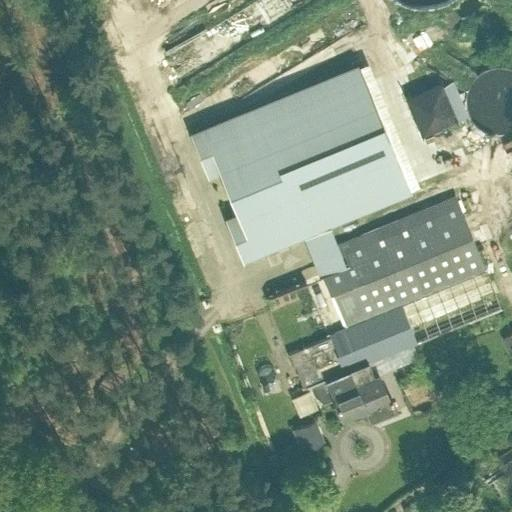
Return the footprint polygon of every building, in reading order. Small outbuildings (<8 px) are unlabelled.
[(254,0),(275,0),(281,9),(294,0),(234,0),(240,9),(254,0)] [(328,48),(313,22),(254,57),(269,83),(328,48)] [(360,64),(192,131),(207,169),(218,165),(237,212),(226,217),(241,255),(409,187),(360,64)] [(300,387),(309,383),(349,367),(365,406),(364,406),(370,421),(394,411),(378,371),(365,376),(360,363),(499,306),(454,195),(334,243),(343,264),(264,297),(300,387)] [(349,367),(309,383),(313,393),(323,398),(333,394),(341,415),(364,406),(365,406),(349,367)] [(276,399),(288,395),(282,378),(270,382),(276,399)] [(321,440),(312,418),(290,426),(298,449),(321,440)]
